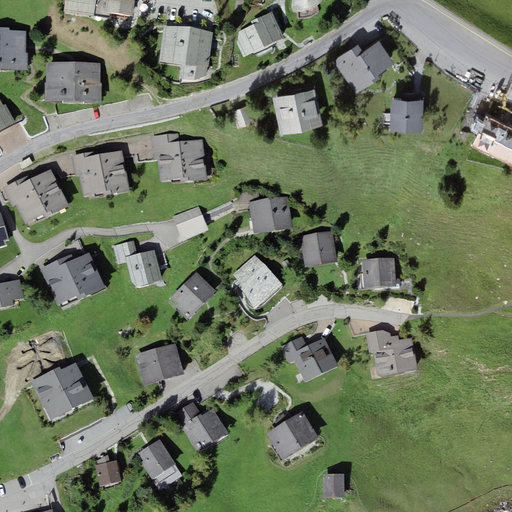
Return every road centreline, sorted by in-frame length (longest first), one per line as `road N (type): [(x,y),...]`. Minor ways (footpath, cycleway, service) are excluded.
road 1 (residential): [(0,501),(299,319),(335,311),(419,319)]
road 2 (residential): [(392,0),(266,77),(47,140),(0,166)]
road 3 (residential): [(397,0),(511,78)]
